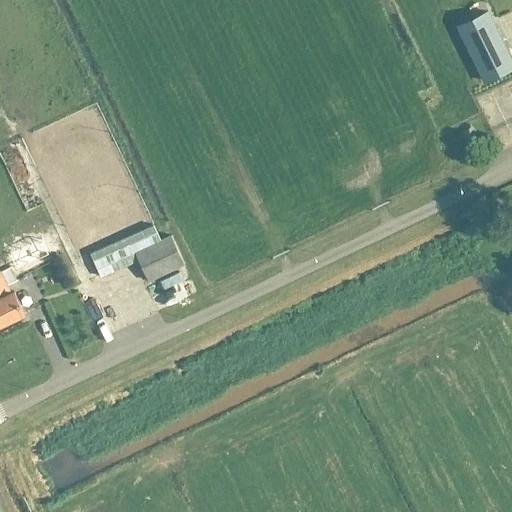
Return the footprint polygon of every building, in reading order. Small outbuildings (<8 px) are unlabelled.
[(483,82),(511,67),(511,64),(487,13),(457,27),(483,82)] [(160,240),(152,224),(92,253),(89,254),(100,277),(102,275),(137,259),(134,252),(158,241),(160,240)] [(464,230),(467,235),(476,231),(474,225),(464,230)] [(170,236),(160,240),(158,241),(134,252),(137,259),(148,281),(183,265),(170,236)] [(36,265),(51,259),(41,237),(27,243),(36,265)] [(9,272),(1,276),(0,273),(0,324),(23,314),(13,292),(10,294),(6,286),(14,282),(9,272)] [(79,342),(95,334),(75,293),(52,304),(64,328),(71,325),(79,342)]
